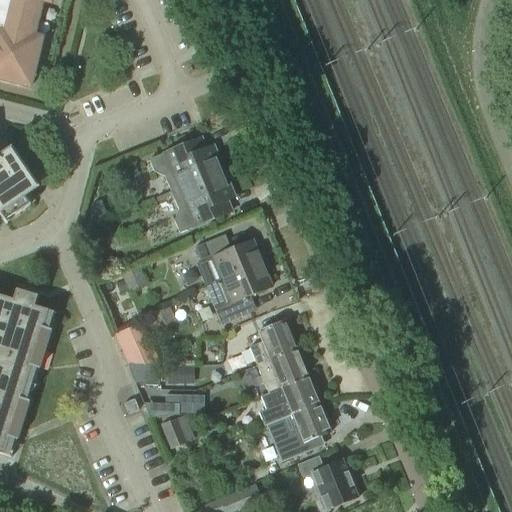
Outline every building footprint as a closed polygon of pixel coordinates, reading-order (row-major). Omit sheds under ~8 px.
[(0,0),(0,81),(21,87),(23,78),(32,80),(40,47),(31,45),(42,0),(0,0)] [(11,153),(12,152),(10,149),(8,147),(6,144),(4,142),(1,140),(0,139),(0,217),(4,224),(30,206),(23,198),(35,189),(10,153),(11,152),(11,153)] [(171,195),(223,173),(212,147),(201,152),(196,141),(156,158),(149,161),(154,173),(164,177),(169,189),(171,195)] [(233,199),(223,173),(171,195),(173,200),(174,200),(178,212),(174,222),(179,234),(186,231),(227,215),(222,204),(233,199)] [(90,202),(84,221),(86,225),(106,216),(99,198),(90,202)] [(206,290),(261,266),(251,242),(226,253),(220,238),(194,249),(200,264),(196,266),(206,290)] [(261,266),(206,290),(221,326),(251,314),(245,299),(270,289),(261,266)] [(123,282),(115,285),(119,294),(127,290),(123,282)] [(0,456),(3,457),(3,456),(10,458),(16,442),(28,403),(20,400),(30,368),(38,371),(50,332),(42,329),(47,312),(33,308),(37,298),(15,291),(12,302),(0,297),(0,456)] [(170,308),(150,318),(156,330),(176,321),(170,308)] [(258,333),(262,344),(249,349),(257,368),(276,360),(296,351),(284,322),(258,333)] [(142,324),(115,335),(127,365),(160,365),(142,324)] [(307,378),(296,351),(276,360),(257,368),(268,395),(289,386),(307,378)] [(167,385),(194,385),(193,367),(167,368),(167,385)] [(268,395),(261,398),(266,411),(258,414),(264,428),(274,424),(318,406),(307,378),(289,386),(268,395)] [(177,414),(204,414),(204,397),(165,396),(165,406),(178,406),(177,414)] [(128,416),(139,411),(134,400),(123,405),(128,416)] [(330,434),(318,406),(274,424),(285,451),(303,444),(303,445),(330,434)] [(160,426),(171,451),(194,441),(183,416),(160,426)] [(342,461),(323,469),(319,457),(298,466),(303,479),(308,477),(309,479),(313,477),(327,511),(358,500),(342,461)] [(187,499),(201,493),(194,477),(180,483),(187,499)] [(255,486),(203,506),(205,511),(243,511),(262,504),(255,486)]
